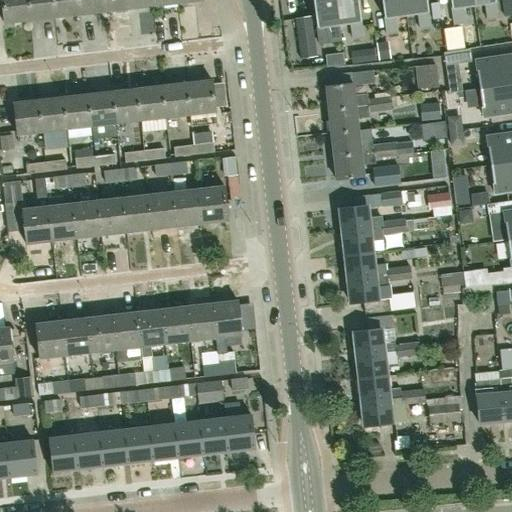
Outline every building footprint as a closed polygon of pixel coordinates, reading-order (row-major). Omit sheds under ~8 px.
[(29,21),(26,0),(0,0),(3,24),(29,21)] [(53,18),(51,0),(26,0),(29,21),(53,18)] [(78,15),(76,0),(51,0),(53,18),(78,15)] [(103,12),(101,0),(76,0),(78,15),(103,12)] [(101,0),(103,12),(128,9),(126,0),(101,0)] [(126,0),(128,9),(152,7),(151,0),(126,0)] [(339,24),(335,0),(312,0),(319,44),(329,43),(329,41),(327,26),(339,24)] [(357,0),(335,0),(339,24),(350,22),(352,38),(352,39),(363,38),(357,0)] [(406,14),(403,0),(381,0),(386,34),(397,33),(397,32),(394,16),(406,14)] [(426,0),(403,0),(406,14),(417,13),(420,28),(419,28),(420,30),(430,28),(426,0)] [(450,0),(454,25),(464,23),(464,22),(462,7),(473,5),(472,0),(450,0)] [(494,0),(472,0),(473,5),(485,3),(487,19),(487,20),(498,18),(494,0)] [(511,0),(500,0),(503,17),(511,16),(511,0)] [(316,57),(311,17),(295,19),(300,59),(316,57)] [(468,50),(448,53),(450,65),(470,62),(468,50)] [(511,56),(475,61),(479,90),(511,84),(511,56)] [(442,86),(440,65),(420,67),(422,89),(442,86)] [(204,114),(205,127),(217,125),(215,113),(214,113),(210,80),(185,83),(189,116),(204,114)] [(189,116),(185,83),(160,86),(164,119),(189,116)] [(389,98),(366,101),(365,95),(352,96),(351,84),(324,87),(327,111),(389,104),(389,98)] [(511,84),(479,90),(483,118),(511,113),(511,84)] [(164,119),(160,86),(136,89),(139,121),(164,119)] [(139,121),(136,89),(111,91),(114,124),(139,121)] [(114,124),(111,91),(86,94),(90,127),(114,124)] [(90,127),(86,94),(62,97),(65,129),(90,127)] [(65,129),(62,97),(37,99),(40,132),(65,129)] [(40,132),(37,99),(12,102),(15,135),(40,132)] [(390,110),(389,104),(327,111),(330,134),(357,131),(355,120),(367,118),(366,113),(390,110)] [(446,117),(450,147),(463,146),(460,116),(446,117)] [(442,134),(443,122),(423,120),(422,132),(442,134)] [(358,142),(357,131),(330,134),(333,157),(395,150),(395,145),(372,147),(371,140),(358,142)] [(511,133),(486,138),(490,166),(511,162),(511,133)] [(192,137),(192,145),(193,155),(214,153),(213,143),(212,143),(211,135),(206,136),(192,137)] [(193,155),(192,145),(173,147),(175,157),(193,155)] [(144,161),(165,158),(164,149),(143,151),(144,161)] [(396,156),(395,150),(333,157),(335,181),(362,178),(361,166),(374,164),(373,159),(396,156)] [(144,161),(143,151),(124,153),(125,163),(144,161)] [(94,167),(115,164),(114,155),(93,157),(94,167)] [(94,167),(93,157),(75,159),(76,169),(94,167)] [(44,172),(66,170),(65,160),(43,163),(44,172)] [(170,176),(187,174),(186,162),(169,164),(170,176)] [(511,162),(490,166),(494,194),(511,191),(511,162)] [(44,172),(43,163),(25,165),(26,175),(44,172)] [(170,176),(169,164),(154,165),(155,178),(170,176)] [(399,184),(397,166),(371,169),(374,187),(399,184)] [(119,182),(136,180),(135,168),(118,170),(119,182)] [(119,182),(118,170),(103,171),(104,184),(119,182)] [(69,188),(86,186),(85,174),(67,175),(69,188)] [(69,188),(67,175),(53,177),(54,190),(69,188)] [(37,208),(21,210),(20,202),(3,204),(6,232),(22,230),(23,245),(50,242),(46,207),(47,207),(44,178),(34,179),(37,208)] [(223,187),(197,190),(201,225),(227,222),(223,187)] [(197,190),(172,193),(176,228),(201,225),(197,190)] [(382,207),(402,205),(400,191),(380,193),(382,207)] [(172,193),(146,196),(151,231),(176,228),(172,193)] [(146,196),(121,198),(126,234),(151,231),(146,196)] [(121,198),(96,201),(100,236),(126,234),(121,198)] [(96,201),(71,204),(75,239),(100,236),(96,201)] [(71,204),(47,207),(46,207),(50,242),(75,239),(71,204)] [(339,209),(342,233),(369,230),(366,206),(339,209)] [(511,211),(503,213),(507,241),(511,240),(511,211)] [(381,229),(405,226),(404,219),(380,222),(381,229)] [(381,229),(369,230),(342,233),(345,257),(372,253),(370,243),(383,241),(382,235),(406,232),(405,226),(381,229)] [(347,280),(374,276),(410,272),(410,266),(387,269),(386,264),(373,265),(372,253),(345,257),(347,280)] [(350,303),(363,302),(364,315),(415,308),(413,293),(388,296),(388,299),(377,300),(376,289),(389,287),(389,282),(411,280),(410,272),(374,276),(347,280),(350,303)] [(460,273),(449,274),(450,286),(462,285),(461,279),(460,273)] [(511,283),(511,284),(511,285),(511,290),(510,290),(510,285),(474,287),(462,287),(463,310),(496,308),(496,306),(511,304),(511,283)] [(238,301),(212,304),(216,339),(215,339),(217,355),(227,354),(225,338),(242,336),(238,301)] [(191,342),(215,339),(216,339),(212,304),(187,307),(191,342)] [(191,342),(187,307),(161,310),(166,345),(191,342)] [(161,310),(136,313),(141,348),(140,348),(141,358),(151,357),(150,347),(166,345),(161,310)] [(115,351),(140,348),(141,348),(136,313),(111,316),(115,351)] [(383,341),(382,329),(394,328),(393,315),(366,318),(368,331),(354,332),(357,356),(419,350),(418,342),(395,345),(394,340),(383,341)] [(115,351),(111,316),(86,319),(90,354),(115,351)] [(90,354),(86,319),(61,322),(65,357),(90,354)] [(65,357),(61,322),(34,325),(38,360),(65,357)] [(0,363),(13,362),(9,327),(0,328),(0,363)] [(387,377),(385,366),(397,364),(396,358),(420,355),(419,350),(357,356),(359,380),(387,377)] [(220,376),(235,374),(234,362),(219,363),(220,376)] [(220,376),(219,363),(202,365),(203,378),(220,376)] [(170,382),(185,380),(184,368),(169,369),(170,382)] [(170,382),(169,369),(152,371),(153,384),(170,382)] [(498,372),(473,374),(475,390),(475,392),(478,424),(503,422),(498,375),(498,372)] [(120,388),(135,386),(134,373),(118,375),(120,388)] [(510,374),(498,375),(503,422),(511,420),(511,388),(510,374)] [(120,388),(118,375),(102,377),(103,389),(120,388)] [(13,379),(14,388),(0,389),(0,401),(17,399),(32,397),(30,377),(13,379)] [(387,377),(359,380),(362,403),(389,399),(387,377)] [(231,392),(248,390),(246,378),(230,379),(231,392)] [(69,393),(85,392),(84,379),(68,381),(69,393)] [(69,393),(68,381),(52,383),(53,395),(69,393)] [(196,383),(198,396),(212,394),(211,382),(196,383)] [(167,399),(198,396),(196,383),(170,387),(165,388),(167,399)] [(162,400),(167,399),(165,388),(161,388),(146,389),(147,402),(162,400)] [(147,402),(146,389),(129,391),(130,404),(147,402)] [(400,392),(400,398),(425,396),(424,389),(400,392)] [(97,408),(112,406),(111,394),(96,395),(97,408)] [(97,408),(96,395),(78,397),(80,410),(97,408)] [(425,396),(400,398),(389,399),(362,403),(364,426),(405,422),(403,405),(425,403),(427,407),(429,424),(459,421),(458,411),(462,410),(461,397),(436,399),(435,395),(425,396)] [(45,414),(61,412),(60,399),(43,401),(45,414)] [(13,418),(30,416),(28,403),(12,405),(13,418)] [(230,453),(256,450),(252,416),(226,419),(230,453)] [(230,453),(226,419),(201,422),(205,456),(230,453)] [(205,456),(201,422),(176,425),(180,459),(205,456)] [(180,459),(176,425),(150,428),(154,462),(180,459)] [(154,462),(150,428),(125,431),(129,465),(154,462)] [(129,465),(125,431),(100,433),(104,468),(129,465)] [(104,468),(100,433),(75,436),(79,471),(104,468)] [(79,471),(75,436),(49,439),(53,474),(79,471)] [(394,450),(410,449),(409,440),(394,441),(394,450)] [(14,478),(40,475),(36,441),(10,444),(14,478)] [(0,479),(14,478),(10,444),(0,444),(0,479)]
